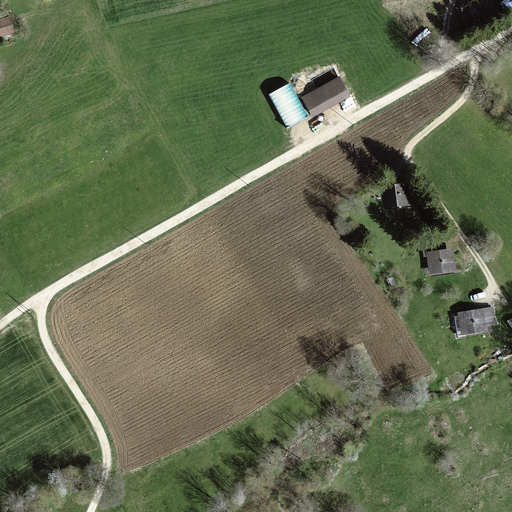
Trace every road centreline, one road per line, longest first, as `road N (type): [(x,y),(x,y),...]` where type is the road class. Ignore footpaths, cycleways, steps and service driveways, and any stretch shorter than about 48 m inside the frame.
road 1 (track): [(0,326),(511,29)]
road 2 (track): [(46,293),(46,342),(104,440),(107,463),(91,511)]
road 3 (unknown): [(469,53),(467,95),(406,150),(448,216)]
